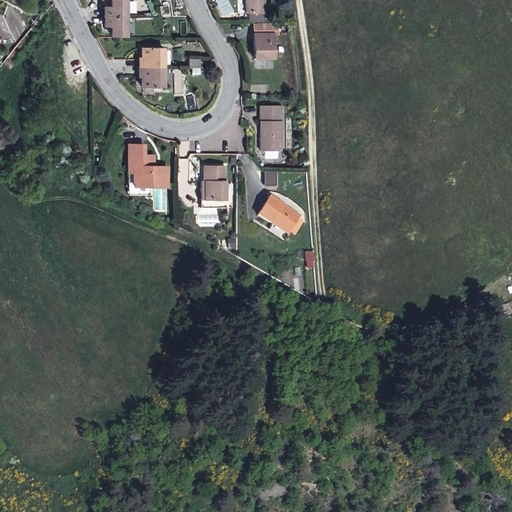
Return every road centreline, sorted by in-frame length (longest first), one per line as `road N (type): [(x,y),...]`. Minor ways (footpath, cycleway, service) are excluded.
road 1 (track): [(300,0),(310,81),(310,301),(331,325),(377,334)]
road 2 (residential): [(64,0),(118,97),(145,119),(177,128),(207,126),(224,110),(232,83),(198,0)]
